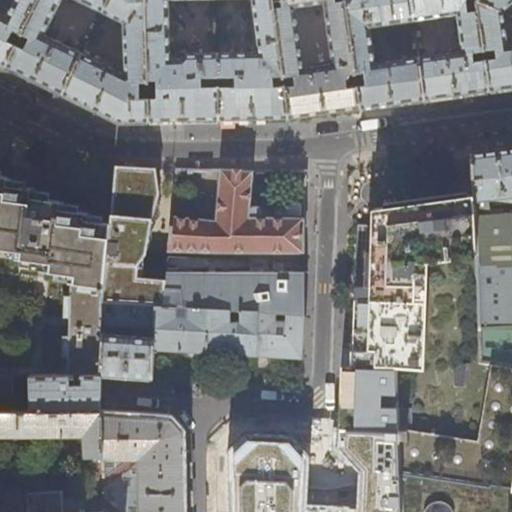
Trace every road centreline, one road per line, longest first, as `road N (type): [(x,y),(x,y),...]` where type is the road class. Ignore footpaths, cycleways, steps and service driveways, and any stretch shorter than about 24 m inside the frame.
road 1 (residential): [(94,141),(124,153),(357,142)]
road 2 (residential): [(357,142),(511,119)]
